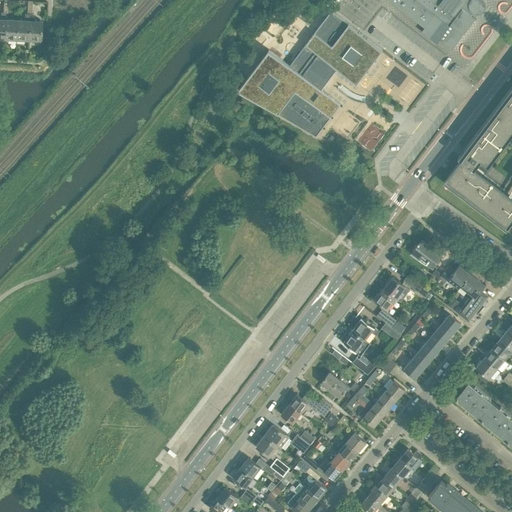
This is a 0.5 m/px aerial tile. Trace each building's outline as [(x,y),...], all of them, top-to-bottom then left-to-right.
[(474,19),(475,19),(470,15),(481,0),(389,0),(390,1),(389,0),(390,0),(402,9),(401,9),(401,10),(402,9),(413,18),(413,19),(414,18),(425,27),(422,31),(422,32),(423,31),(437,42),(440,39),(452,49),(452,48),(463,33),(463,34),(464,34),(463,33),(474,19)] [(0,37),(4,38),(5,19),(5,13),(8,13),(8,7),(4,6),(3,13),(1,12),(0,19),(0,18),(0,37)] [(306,23),(311,17),(296,6),(292,12),(306,23)] [(269,49),(238,90),(316,136),(341,104),(322,89),(337,69),(357,83),(383,49),(331,10),(290,65),(269,49)] [(45,39),(43,30),(41,30),(41,28),(41,21),(34,20),(34,14),(32,14),(29,14),(29,20),(29,29),(28,39),(40,40),(45,39)] [(16,39),(17,20),(5,19),(4,38),(16,39)] [(28,39),(29,29),(29,20),(17,20),(16,39),(28,39)] [(511,183),(492,169),(511,142),(511,85),(465,148),(467,150),(443,181),(506,229),(511,221),(511,195),(511,194),(511,183)] [(442,255),(434,249),(434,250),(427,244),(427,243),(422,239),(420,243),(419,242),(417,244),(418,244),(413,250),(414,250),(412,253),(426,263),(429,259),(430,260),(427,263),(433,267),(442,255)] [(450,264),(441,275),(461,290),(463,287),(472,275),(459,264),(456,269),(450,264)] [(423,286),(408,275),(404,281),(418,292),(423,286)] [(472,294),(459,311),(469,319),(474,311),(478,314),(485,305),(481,302),(487,295),(481,290),(485,285),(472,275),(463,287),(472,294)] [(392,277),(384,288),(397,298),(401,301),(410,290),(402,283),(392,277)] [(384,288),(375,299),(388,309),(397,298),(384,288)] [(431,313),(436,308),(432,304),(427,310),(431,313)] [(397,320),(383,309),(378,316),(392,326),(397,320)] [(426,319),(431,313),(427,310),(422,315),(426,319)] [(453,332),(461,323),(450,314),(442,323),(453,332)] [(380,331),(361,317),(352,329),(366,339),(371,332),(376,336),(380,331)] [(402,335),(386,322),(381,328),(397,340),(402,335)] [(416,331),(420,325),(416,322),(412,327),(416,331)] [(446,341),(453,332),(442,323),(435,332),(446,341)] [(411,336),(416,331),(412,327),(407,333),(411,336)] [(370,343),(366,339),(352,329),(342,341),(361,355),(370,343)] [(511,333),(508,329),(500,339),(511,349),(511,333)] [(438,350),(446,341),(435,332),(427,341),(438,350)] [(505,359),(511,350),(511,349),(500,339),(492,348),(505,359)] [(401,349),(405,343),(401,340),(397,345),(401,349)] [(430,359),(438,350),(427,341),(420,350),(430,359)] [(396,354),(401,349),(397,345),(392,351),(396,354)] [(505,359),(492,348),(484,357),(497,368),(505,359)] [(430,359),(420,350),(412,359),(423,368),(430,359)] [(345,363),(348,359),(342,355),(339,359),(345,363)] [(397,364),(388,356),(384,361),(392,368),(397,364)] [(367,364),(357,357),(353,362),(368,374),(378,362),(372,358),(367,364)] [(485,382),(497,368),(484,357),(476,367),(481,370),(476,375),(485,382)] [(415,377),(423,368),(412,359),(404,368),(415,377)] [(388,373),(392,368),(384,361),(379,365),(388,373)] [(375,379),(380,374),(375,370),(371,376),(375,379)] [(331,390),(339,379),(330,371),(321,383),(331,390)] [(370,385),(375,379),(371,376),(366,382),(370,385)] [(509,384),(511,380),(507,376),(503,379),(509,384)] [(340,397),(349,386),(339,379),(331,390),(340,397)] [(397,398),(405,389),(394,380),(387,389),(397,398)] [(354,391),(359,385),(355,382),(350,388),(354,391)] [(482,419),(494,403),(469,382),(456,397),(482,419)] [(390,407),(397,398),(387,389),(379,398),(390,407)] [(356,401),(361,395),(357,392),(352,397),(356,401)] [(333,406),(322,398),(319,402),(306,393),(302,398),(296,394),(289,404),(303,415),(307,411),(308,412),(312,406),(315,408),(314,408),(324,416),(333,406)] [(356,401),(352,397),(347,403),(351,406),(356,401)] [(382,416),(390,407),(379,398),(371,407),(382,416)] [(511,434),(511,417),(494,403),(482,419),(507,440),(511,434)] [(300,419),(303,415),(289,404),(281,413),(293,422),(298,417),(300,419)] [(382,416),(371,407),(364,416),(374,425),(382,416)] [(332,426),(338,418),(331,412),(325,420),(332,426)] [(353,422),(344,414),(332,429),(335,432),(343,423),(348,428),(353,422)] [(273,424),(265,435),(281,448),(290,437),(273,424)] [(331,437),(335,432),(332,429),(327,434),(331,437)] [(315,438),(305,430),(300,436),(310,444),(315,438)] [(366,442),(355,432),(347,441),(358,451),(366,442)] [(310,444),(297,434),(290,442),(304,453),(310,444)] [(265,435),(256,446),(273,459),(281,448),(265,435)] [(318,447),(322,442),(318,439),(314,444),(318,447)] [(358,451),(347,441),(339,451),(351,460),(358,451)] [(411,466),(419,457),(422,454),(417,449),(414,453),(408,448),(400,457),(411,466)] [(346,465),(351,460),(339,451),(335,456),(330,452),(327,456),(344,471),(345,471),(347,468),(348,466),(346,465)] [(320,464),(306,453),(302,458),(316,469),(320,464)] [(344,471),(327,456),(323,461),(327,465),(323,469),(335,479),(342,470),(344,471)] [(254,477),(261,467),(248,457),(240,467),(254,477)] [(407,471),(411,466),(400,457),(392,467),(405,477),(406,477),(409,474),(408,472),(407,471)] [(283,476),(290,468),(283,462),(277,458),(270,466),(283,476)] [(305,472),(310,467),(301,459),(297,465),(305,472)] [(276,471),(270,466),(266,463),(262,468),(272,476),(276,471)] [(246,487),(254,477),(240,467),(232,477),(246,487)] [(405,477),(392,467),(384,476),(396,485),(403,476),(404,477),(405,477)] [(327,488),(316,478),(312,476),(310,479),(309,479),(304,484),(319,497),(327,488)] [(388,495),(396,485),(384,476),(377,485),(388,495)] [(480,511),(465,499),(441,480),(429,495),(449,511),(480,511)] [(281,490),(286,484),(282,481),(278,486),(281,490)] [(319,497),(304,484),(296,494),(311,507),(319,497)] [(388,495),(377,485),(369,495),(380,504),(388,495)] [(230,507),(238,497),(225,487),(217,497),(230,507)] [(257,495),(247,488),(243,493),(253,501),(257,495)] [(249,506),(253,501),(243,493),(239,498),(249,506)] [(306,511),(311,507),(296,494),(295,496),(294,495),(289,501),(288,503),(288,504),(288,505),(289,506),(291,508),(293,507),(299,511),(306,511)] [(281,511),(285,508),(269,495),(265,500),(279,511),(281,511)] [(373,511),(380,504),(369,495),(361,504),(370,511),(373,511)] [(215,511),(226,511),(230,507),(217,497),(209,507),(215,511)]
